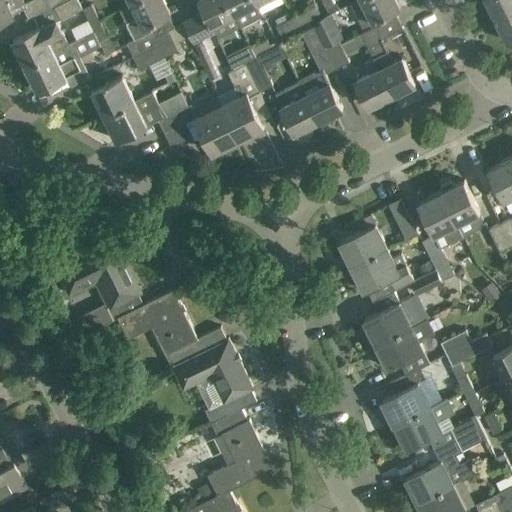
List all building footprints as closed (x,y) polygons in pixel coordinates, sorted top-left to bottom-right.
[(0,0),(0,20),(13,14),(6,0),(0,0)] [(30,0),(22,4),(29,19),(67,0),(30,0)] [(61,19),(83,8),(78,0),(67,0),(29,19),(56,8),(61,19)] [(135,39),(152,30),(149,24),(171,12),(164,0),(138,0),(132,3),(138,15),(126,21),(135,39)] [(199,0),(205,11),(184,22),(184,23),(191,36),(194,43),(215,32),(212,26),(235,14),(227,0),(199,0)] [(256,0),(227,0),(235,14),(241,26),(264,14),(258,3),(256,0)] [(322,0),(329,13),(328,13),(329,15),(332,13),(331,13),(340,9),(337,2),(335,3),(333,0),(322,0)] [(363,26),(401,7),(397,0),(357,0),(351,3),(363,26)] [(511,0),(487,0),(497,20),(511,12),(511,0)] [(293,17),(297,26),(314,17),(313,16),(320,13),(314,1),(307,4),(309,9),(293,17)] [(88,19),(91,24),(100,20),(101,19),(92,3),(83,8),(88,19)] [(511,12),(497,20),(508,42),(511,39),(511,12)] [(316,25),(325,46),(332,42),(338,39),(340,43),(340,42),(340,41),(345,38),(332,13),(329,15),(328,13),(319,18),(321,23),(316,25)] [(415,83),(402,57),(397,46),(389,50),(383,38),(404,28),(397,15),(361,32),(374,57),(374,58),(392,95),(415,83)] [(297,26),(293,17),(276,25),(281,34),(297,26)] [(26,65),(73,41),(68,43),(56,19),(42,26),(13,40),(26,65)] [(88,19),(71,28),(77,39),(94,31),(91,24),(88,19)] [(106,54),(108,53),(116,49),(101,19),(100,20),(91,24),(94,31),(106,54)] [(168,29),(175,43),(191,36),(184,23),(175,27),(175,26),(168,29)] [(316,25),(302,32),(313,54),(326,48),(325,46),(316,25)] [(168,29),(155,36),(158,44),(134,56),(140,68),(150,64),(179,49),(175,43),(168,29)] [(152,30),(135,39),(127,43),(134,56),(158,44),(155,36),(152,30)] [(268,38),(251,47),(255,56),(272,47),(268,38)] [(332,42),(325,46),(326,48),(336,68),(350,61),(340,42),(340,43),(338,39),(332,42)] [(73,41),(26,65),(38,90),(67,76),(66,76),(81,68),(75,56),(79,54),(73,41)] [(195,45),(211,79),(219,75),(203,42),(195,45)] [(251,47),(228,58),(233,67),(245,61),(255,56),(251,47)] [(272,47),(255,56),(245,61),(260,91),(273,84),(258,55),(272,48),(272,47)] [(244,93),(222,104),(239,139),(250,134),(249,132),(262,126),(263,128),(264,127),(255,109),(249,96),(260,91),(245,61),(233,67),(228,58),(227,59),(233,70),(228,72),(235,86),(240,84),(244,93)] [(356,80),(360,88),(369,106),(392,95),(374,58),(364,62),(370,73),(356,80)] [(320,86),(306,93),(319,120),(320,119),(322,125),(337,118),(334,112),(343,108),(324,69),(314,73),(320,86)] [(170,72),(165,75),(169,83),(175,80),(171,72),(170,72)] [(92,90),(104,115),(153,91),(153,90),(135,99),(122,75),(92,90)] [(284,87),(285,88),(275,93),(295,132),(319,120),(306,93),(299,79),(284,87)] [(153,91),(104,115),(117,140),(159,120),(165,132),(190,120),(183,107),(163,117),(156,104),(159,102),(153,91)] [(191,104),(183,107),(190,120),(165,132),(171,146),(202,130),(213,152),(214,151),(214,149),(227,143),(227,145),(239,139),(222,104),(218,94),(192,106),(191,104)] [(488,168),(497,186),(504,199),(505,199),(511,211),(511,210),(511,157),(511,156),(488,168)] [(465,179),(441,191),(464,235),(480,227),(483,218),(465,179)] [(418,202),(427,220),(434,234),(440,247),(429,253),(432,259),(436,269),(442,279),(443,279),(454,273),(441,246),(464,235),(441,191),(418,202)] [(371,213),(358,219),(363,229),(376,223),(371,213)] [(398,222),(407,239),(419,233),(410,216),(398,222)] [(511,216),(500,222),(511,245),(511,216)] [(500,251),(511,245),(500,222),(489,228),(500,251)] [(350,262),(352,266),(388,248),(376,223),(363,229),(340,241),(344,249),(341,251),(347,263),(350,262)] [(116,241),(60,269),(69,287),(71,290),(99,276),(113,303),(107,306),(106,302),(73,319),(81,334),(113,318),(119,316),(144,304),(144,303),(138,291),(140,290),(116,241)] [(354,270),(351,271),(357,284),(361,282),(365,291),(386,280),(392,291),(409,282),(412,281),(415,279),(402,253),(393,257),(388,248),(352,266),(354,270)] [(432,259),(420,265),(425,274),(436,269),(432,259)] [(412,281),(418,293),(444,281),(443,279),(442,279),(436,269),(425,274),(415,279),(412,281)] [(492,280),(481,289),(492,302),(502,293),(492,280)] [(144,304),(119,316),(130,338),(157,325),(171,351),(166,354),(172,366),(176,364),(201,352),(201,351),(227,338),(221,325),(198,337),(174,288),(144,303),(144,304)] [(382,309),(364,318),(368,326),(365,328),(364,331),(368,339),(371,340),(374,339),(376,343),(423,320),(410,295),(397,302),(382,309)] [(428,318),(376,343),(379,347),(376,349),(374,352),(378,360),(382,361),(385,360),(389,368),(407,359),(425,350),(420,340),(436,332),(428,318)] [(442,341),(447,353),(472,341),(472,340),(471,340),(466,329),(442,341)] [(487,332),(472,340),(472,341),(447,353),(453,364),(478,352),(493,345),(487,332)] [(201,352),(176,364),(186,386),(214,372),(227,398),(223,400),(205,409),(212,421),(212,422),(237,409),(238,410),(242,408),(242,407),(257,400),(251,387),(253,387),(229,337),(227,338),(201,351),(201,352)] [(511,345),(493,355),(505,378),(511,374),(511,345)] [(475,392),(476,392),(467,373),(458,378),(467,396),(475,392)] [(401,390),(383,398),(387,407),(384,408),(390,421),(393,419),(395,423),(431,405),(419,381),(401,390)] [(475,392),(467,396),(475,413),(476,415),(485,410),(475,392)] [(397,427),(394,429),(400,442),(404,440),(408,448),(429,438),(434,449),(482,425),(476,415),(475,413),(443,430),(438,420),(455,412),(448,397),(431,405),(395,423),(397,427)] [(228,464),(208,474),(219,495),(230,489),(274,467),(250,418),(248,419),(242,408),(238,410),(237,409),(212,422),(218,434),(222,432),(236,460),(228,464)] [(494,410),(485,415),(494,433),(503,429),(494,410)] [(482,425),(434,449),(440,460),(406,477),(419,502),(454,484),(454,483),(478,471),(471,457),(460,463),(456,453),(488,437),(482,425)] [(0,465),(20,454),(11,438),(0,443),(0,465)] [(20,454),(0,465),(0,500),(27,485),(21,475),(29,471),(20,454)] [(209,482),(198,487),(205,502),(216,496),(209,482)] [(459,511),(467,508),(454,484),(419,502),(423,511),(459,511)] [(511,484),(493,494),(499,506),(511,499),(511,484)] [(184,511),(241,511),(230,489),(219,495),(216,496),(205,502),(184,511)] [(501,511),(511,511),(511,499),(499,506),(501,511)]
